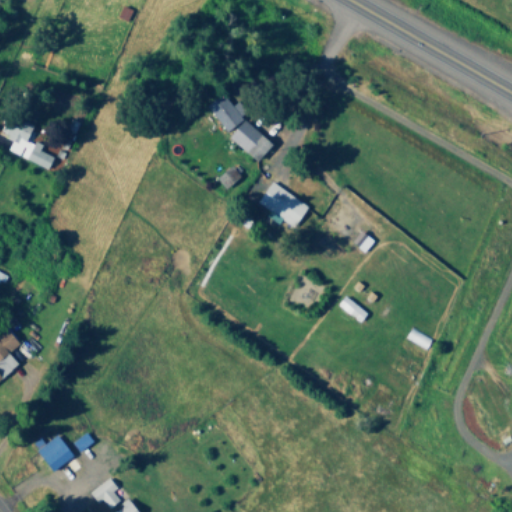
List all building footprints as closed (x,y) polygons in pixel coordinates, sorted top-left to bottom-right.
[(229,105),(219,93),(203,106),(222,130),(245,113),(235,100),(229,105)] [(45,168),(50,156),(36,150),(38,145),(23,139),(29,125),(18,120),(17,125),(3,119),(0,125),(0,133),(9,138),(4,151),(45,168)] [(253,160),(268,142),(240,119),(225,137),(253,160)] [(236,175),(227,165),(213,178),(222,188),(236,175)] [(254,202),(267,211),(263,217),(274,224),(277,219),(290,227),(304,204),(266,182),(254,202)] [(360,252),(370,240),(357,230),(348,242),(360,252)] [(356,322),(363,313),(341,295),(334,304),(356,322)] [(0,375),(14,363),(5,353),(16,343),(2,327),(0,328),(0,375)] [(50,471),(69,455),(52,434),(40,445),(38,442),(30,448),(50,471)] [(94,503),(98,499),(105,508),(115,500),(108,491),(113,487),(104,477),(85,492),(94,503)] [(133,511),(125,501),(109,511),(133,511)]
